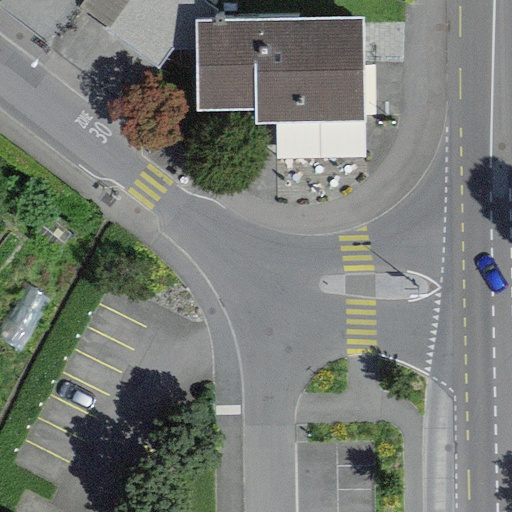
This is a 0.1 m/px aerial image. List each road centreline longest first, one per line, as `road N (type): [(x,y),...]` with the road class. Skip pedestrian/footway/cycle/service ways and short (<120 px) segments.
road 1 (tertiary): [(0,70),(265,282)]
road 2 (tertiary): [(265,282),(311,313),(361,326),(503,337)]
road 3 (tertiary): [(501,231),(356,250),(265,282)]
road 4 (primary): [(495,0),(501,231)]
road 5 (residential): [(265,282),(272,511)]
road 6 (primary): [(503,337),(507,511)]
